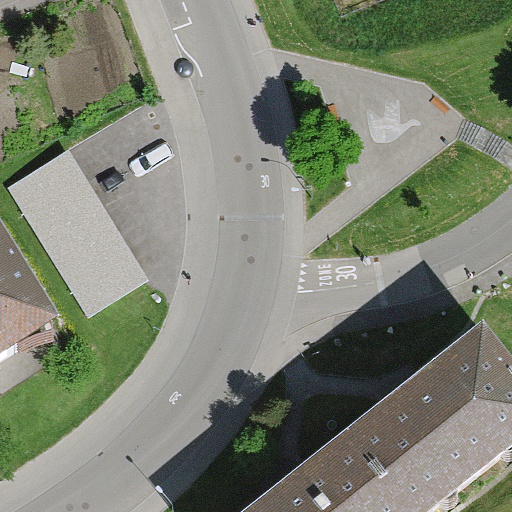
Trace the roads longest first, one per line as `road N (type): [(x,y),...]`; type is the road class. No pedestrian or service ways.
road 1 (residential): [(244,293),(252,250),(237,110),(201,0)]
road 2 (residential): [(63,511),(165,439),(229,345),(244,293)]
road 3 (residential): [(244,293),(383,280),(473,248),(511,223)]
